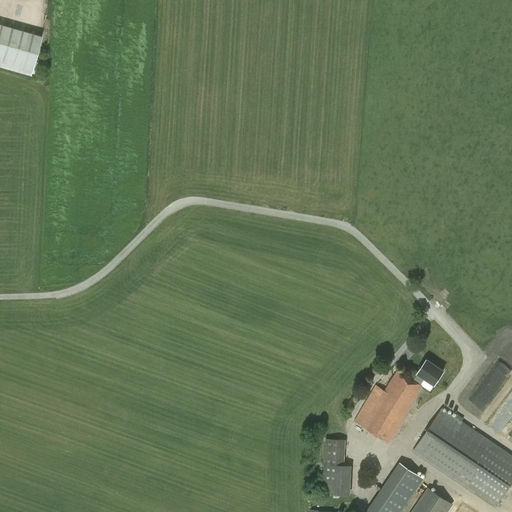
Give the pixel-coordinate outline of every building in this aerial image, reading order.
[(0,66),(31,75),(42,37),(0,24),(0,66)] [(434,384),(443,371),(426,360),(418,373),(434,384)] [(389,442),(422,386),(397,369),(384,390),(375,385),(354,421),(389,442)] [(511,481),(511,455),(441,408),(413,451),(495,507),(511,481)] [(350,494),(351,464),(344,464),(345,438),(326,437),(324,493),(350,494)] [(365,511),(399,511),(423,478),(399,462),(365,511)] [(447,511),(453,504),(427,488),(410,511),(447,511)]
